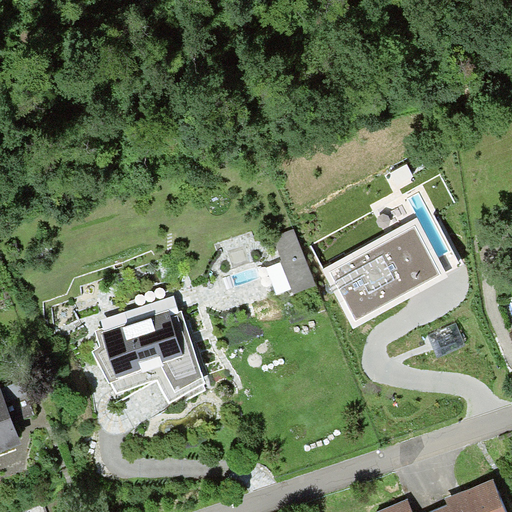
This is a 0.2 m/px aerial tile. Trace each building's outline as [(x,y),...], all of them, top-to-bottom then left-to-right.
[(310,275),(293,231),(274,239),(292,282),(310,275)] [(154,367),(171,398),(200,382),(172,296),(123,312),(126,322),(96,332),(101,347),(95,351),(98,356),(97,356),(114,388),(131,379),(130,375),(154,367)] [(32,414),(19,381),(0,388),(0,442),(15,437),(7,416),(19,412),(21,418),(32,414)] [(430,511),(409,511),(405,500),(376,511),(504,511),(491,480),(459,493),(461,499),(430,511)] [(22,511),(57,511),(53,500),(22,511)]
